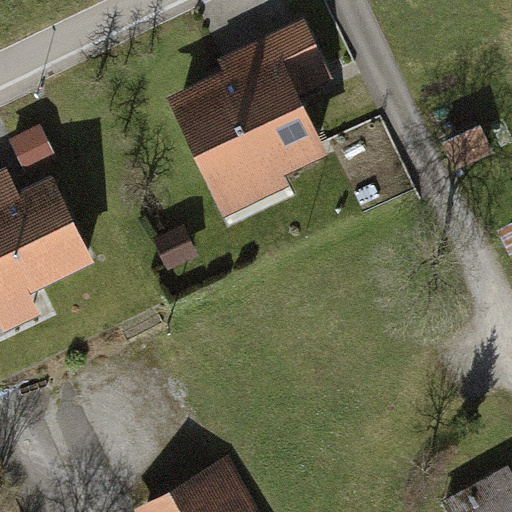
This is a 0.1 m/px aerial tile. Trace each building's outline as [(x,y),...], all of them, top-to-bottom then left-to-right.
[(223,72),(162,102),(214,210),(327,156),(299,99),(335,82),(302,15),(216,56),(223,72)] [(440,144),(455,172),(493,153),(478,124),(440,144)] [(0,305),(90,262),(55,188),(22,203),(7,172),(0,174),(0,305)] [(251,511),(223,463),(138,511),(251,511)] [(449,500),(455,511),(511,511),(511,474),(509,469),(449,500)]
